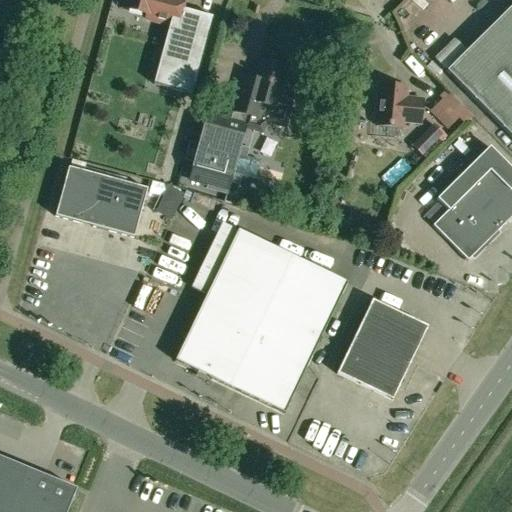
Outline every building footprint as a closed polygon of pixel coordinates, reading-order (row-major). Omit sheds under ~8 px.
[(119,0),(118,7),(155,17),(158,4),(162,5),(163,0),(119,0)] [(169,26),(153,84),(192,95),(213,17),(175,7),(177,0),(163,0),(162,5),(158,4),(155,17),(153,22),(169,26)] [(511,5),(446,72),(511,138),(511,5)] [(201,138),(189,180),(208,185),(207,189),(227,195),(230,183),(239,186),(241,177),(255,180),(260,162),(246,158),(249,149),(240,146),(245,128),(246,125),(244,124),(246,116),(258,119),(261,105),(272,108),(268,121),(280,124),(284,107),(280,106),(286,87),(282,87),(287,69),(276,66),(274,62),(268,61),(264,63),(260,61),(253,89),(239,86),(232,112),(230,121),(207,114),(206,116),(196,114),(191,135),(201,138)] [(379,85),(375,126),(403,129),(403,123),(420,124),(423,100),(406,98),(407,88),(379,85)] [(432,113),(446,127),(448,129),(449,130),(450,131),(452,129),(460,121),(461,120),(466,124),(467,125),(474,118),(475,117),(474,116),(453,96),(449,91),(448,92),(447,93),(444,96),(442,97),(443,98),(445,100),(444,102),(442,103),(432,113)] [(324,99),(319,120),(325,121),(335,123),(339,103),(329,100),(324,99)] [(445,138),(433,127),(426,134),(438,145),(445,138)] [(448,211),(432,226),(468,261),(511,217),(511,193),(510,191),(511,189),(511,170),(489,148),(436,200),(448,211)] [(55,217),(133,239),(147,190),(68,168),(55,217)] [(347,283),(237,230),(174,362),(284,415),(347,283)] [(371,301),(336,374),(392,401),(427,328),(371,301)] [(66,511),(75,490),(0,458),(0,511),(66,511)]
